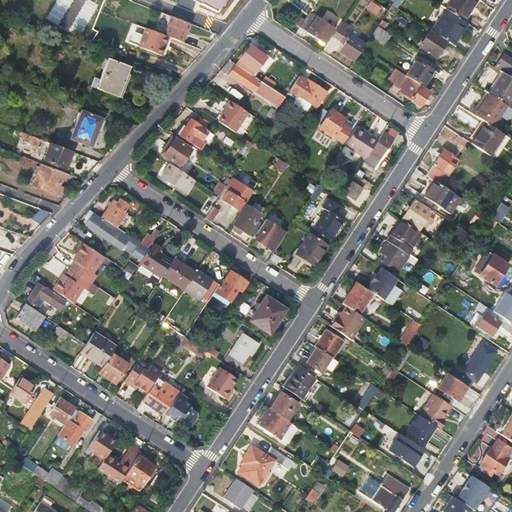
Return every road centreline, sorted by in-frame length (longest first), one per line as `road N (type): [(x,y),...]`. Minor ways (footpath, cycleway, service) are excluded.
road 1 (residential): [(204,467),(0,333)]
road 2 (residential): [(313,301),(110,169)]
road 3 (residential): [(425,131),(248,18)]
road 4 (tertiary): [(110,169),(248,18)]
road 5 (residential): [(313,301),(425,131)]
road 6 (residential): [(204,467),(313,301)]
road 7 (residential): [(414,511),(511,364)]
road 8 (tertiary): [(0,290),(110,169)]
road 9 (residential): [(425,131),(511,1)]
